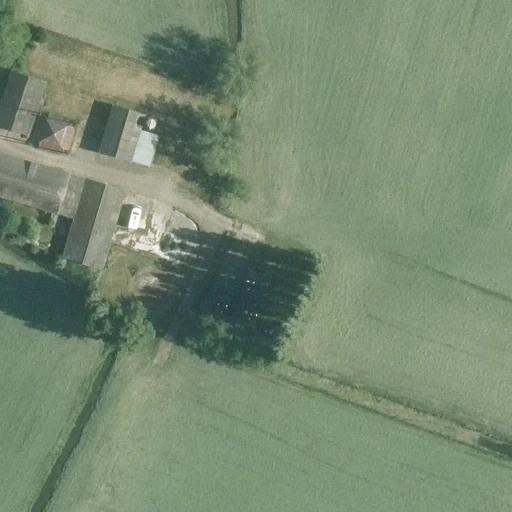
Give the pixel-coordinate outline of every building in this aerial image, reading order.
[(48,82),(13,70),(11,69),(0,100),(0,126),(29,136),(48,82)] [(98,152),(133,161),(147,114),(113,103),(98,152)] [(33,145),(72,149),(75,120),(36,116),(33,145)] [(0,154),(0,196),(17,201),(28,162),(0,154)] [(28,162),(17,201),(74,218),(62,257),(102,269),(125,190),(28,162)] [(160,266),(154,266),(149,266),(143,268),(138,272),(133,277),(131,284),(130,290),(131,296),(133,301),(136,306),(141,310),(147,313),(153,314),(160,313),(166,311),(171,307),(175,302),(177,297),(178,291),(178,285),(175,278),(171,273),(166,269),(160,266)]
